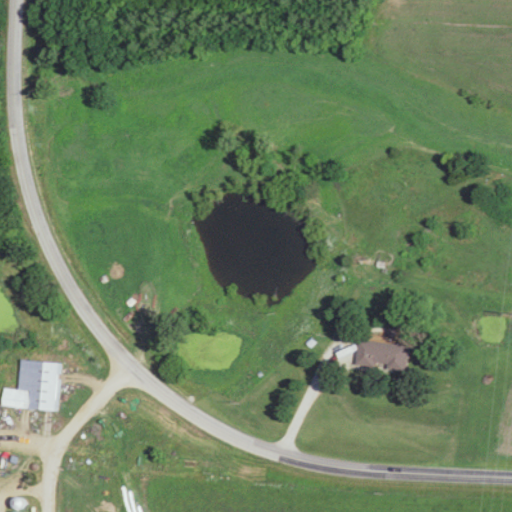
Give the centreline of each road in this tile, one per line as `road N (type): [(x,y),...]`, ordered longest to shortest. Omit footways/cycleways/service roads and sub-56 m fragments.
road 1 (secondary): [(511,482),(364,474),(280,457),(211,424),(134,368),(56,261),(24,176),(15,98),(20,0)]
road 2 (residential): [(50,511),(54,457),(131,364)]
